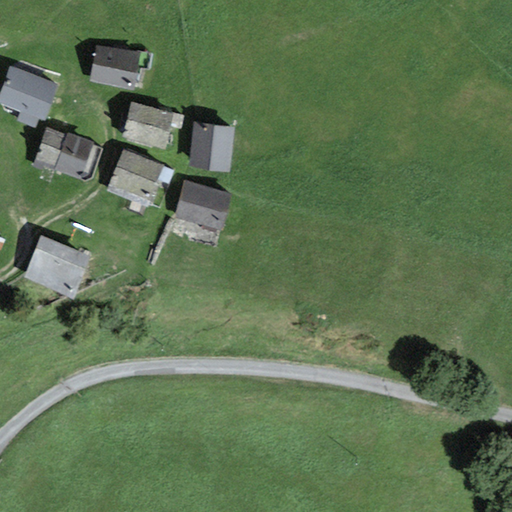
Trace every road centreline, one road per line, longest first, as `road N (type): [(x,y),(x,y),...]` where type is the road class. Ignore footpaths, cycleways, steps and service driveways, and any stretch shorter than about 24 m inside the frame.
road 1 (unclassified): [(0,436),(63,388),(158,368),(284,370),(511,416)]
road 2 (track): [(0,275),(28,228),(88,189),(102,166),(101,114),(67,79)]
